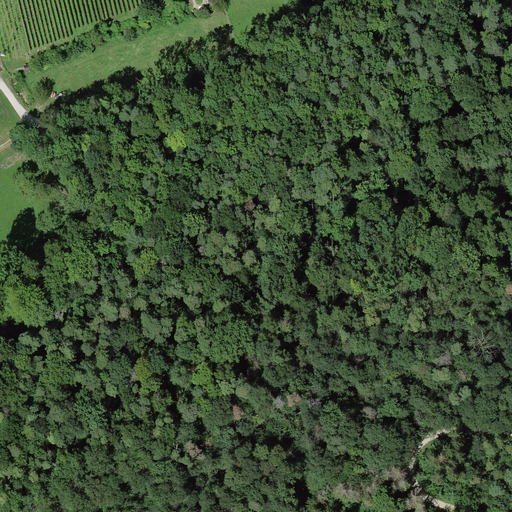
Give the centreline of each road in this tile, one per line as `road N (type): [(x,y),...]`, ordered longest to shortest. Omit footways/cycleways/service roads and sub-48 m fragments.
road 1 (track): [(511,103),(183,146),(126,146),(32,128)]
road 2 (track): [(32,128),(366,0)]
road 3 (track): [(472,511),(434,505),(414,491),(406,466),(417,444),(441,428),(511,434)]
road 4 (track): [(32,128),(121,272)]
